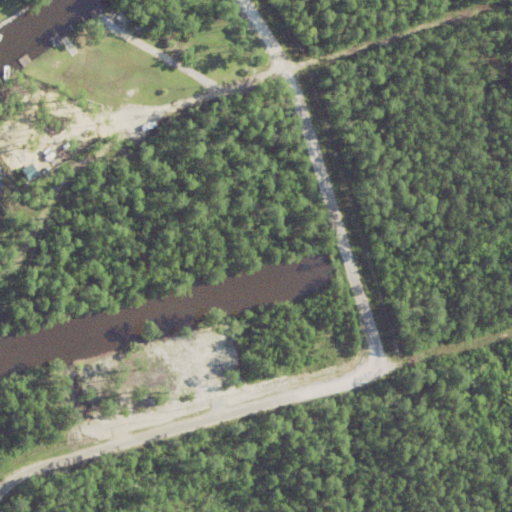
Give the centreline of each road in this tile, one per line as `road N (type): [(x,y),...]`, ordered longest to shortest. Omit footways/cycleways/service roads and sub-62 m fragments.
road 1 (track): [(0,491),(31,468),(511,331)]
road 2 (residential): [(383,369),(289,70),(243,0)]
road 3 (track): [(289,70),(501,0)]
road 4 (residential): [(116,125),(289,70)]
road 5 (track): [(479,7),(511,128)]
